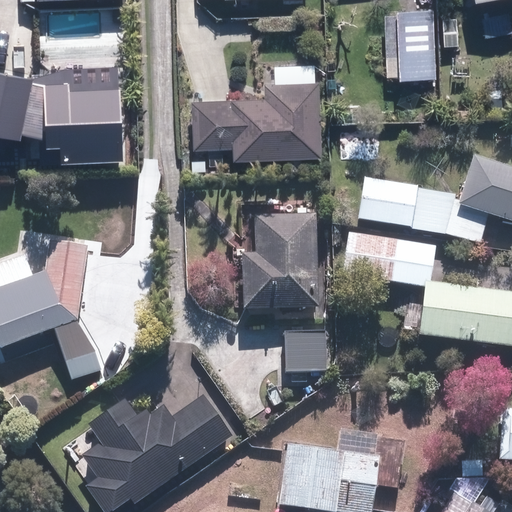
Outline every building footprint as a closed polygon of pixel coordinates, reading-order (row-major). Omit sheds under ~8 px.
[(431,13),(389,14),(391,74),(433,72),(431,13)] [(463,13),(442,13),(441,48),(463,48),(463,13)] [(0,64),(0,126),(47,140),(59,140),(59,157),(123,157),(121,84),(69,84),(70,76),(32,76),(33,71),(0,64)] [(274,99),(195,101),(196,139),(240,138),(241,152),(320,149),(318,82),(273,84),(274,99)] [(420,187),(366,179),(360,218),(413,226),(413,229),(483,239),(487,212),(511,220),(511,168),(476,156),(462,197),(419,190),(420,187)] [(315,216),(262,218),(263,254),(250,255),(252,307),(318,305),(315,216)] [(435,248),(352,235),(346,273),(429,286),(435,248)] [(22,237),(19,253),(0,259),(0,341),(2,348),(59,328),(76,374),(94,368),(77,322),(88,247),(22,237)] [(511,294),(430,284),(424,332),(511,343),(511,294)] [(324,332),(288,333),(289,370),(325,369),(324,332)] [(91,485),(108,511),(228,431),(205,397),(172,419),(163,405),(142,419),(128,398),(89,424),(101,443),(84,454),(101,479),(91,485)] [(342,452),(290,445),(283,502),(368,511),(371,511),(378,455),(375,455),(378,432),(345,428),(342,452)] [(499,511),(502,507),(459,482),(441,511),(499,511)] [(229,483),(229,497),(261,499),(262,484),(229,483)]
